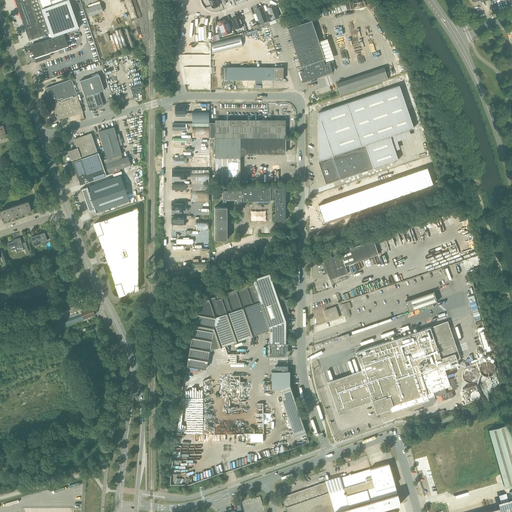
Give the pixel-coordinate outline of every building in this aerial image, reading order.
[(14,0),(29,40),(50,33),(38,0),(14,0)] [(38,0),(50,33),(52,38),(79,28),(68,0),(38,0)] [(217,6),(219,5),(217,0),(209,0),(210,1),(209,1),(210,5),(211,5),(212,8),(214,7),(214,8),(218,7),(217,6)] [(100,4),(87,9),(89,17),(103,12),(100,4)] [(262,6),(254,9),(260,24),(267,21),(262,6)] [(274,6),(267,8),(272,20),(278,17),(274,6)] [(180,26),(180,42),(181,42),(194,42),(194,17),(193,17),(192,17),(191,17),(190,18),(189,18),(187,19),(186,19),(185,20),(184,21),(183,21),(182,22),(181,23),(181,24),(180,24),(180,25),(180,26)] [(194,17),(194,42),(209,43),(213,41),(213,20),(212,20),(211,20),(210,20),(209,20),(208,19),(207,19),(206,19),(206,18),(205,18),(204,18),(203,17),(202,17),(201,17),(200,17),(198,17),(197,17),(196,17),(195,17),(194,17)] [(239,17),(232,19),(235,29),(238,28),(238,30),(243,28),(245,27),(244,24),(242,25),(241,22),(243,22),(241,17),(239,17)] [(220,29),(217,30),(220,37),(231,32),(227,22),(225,23),(225,21),(223,20),(221,21),(220,23),(221,24),(219,25),(220,29)] [(311,21),(287,29),(300,67),(302,67),(303,71),(299,73),(302,82),(301,82),(301,83),(311,79),(312,81),(311,82),(316,80),(315,80),(314,78),(333,72),(333,71),(332,72),(329,63),(325,64),(323,59),(324,59),(311,21)] [(32,45),(31,45),(36,58),(44,55),(45,58),(49,56),(48,54),(68,47),(67,47),(63,35),(63,34),(62,35),(58,36),(54,38),(53,38),(49,39),(44,41),(40,42),(39,43),(35,44),(34,44),(32,45)] [(210,43),(213,54),(243,46),(240,36),(210,43)] [(180,42),(180,52),(181,55),(209,55),(209,43),(194,42),(181,42),(180,42)] [(181,55),(183,67),(209,67),(209,55),(181,55)] [(209,67),(183,67),(186,79),(209,79),(209,67)] [(283,67),(274,67),(224,67),(224,80),(283,80),(283,67)] [(388,79),(384,68),(336,84),(340,95),(388,79)] [(96,108),(98,108),(104,106),(99,92),(104,90),(99,74),(79,81),(85,96),(90,110),(96,108)] [(46,88),(52,105),(57,120),(62,118),(62,119),(83,113),(71,79),(46,88)] [(319,162),(321,168),(326,184),(340,179),(374,168),(398,160),(390,136),(413,128),(399,85),(318,113),(318,161),(319,162)] [(194,123),(208,123),(209,112),(194,112),(194,123)] [(215,123),(209,123),(209,124),(209,138),(215,138),(285,138),(285,123),(215,123)] [(192,138),(208,138),(208,127),(192,126),(192,138)] [(99,133),(106,156),(103,158),(108,173),(111,172),(111,174),(120,171),(119,169),(131,166),(130,162),(129,161),(130,161),(129,161),(128,157),(122,159),(119,146),(122,145),(119,134),(115,135),(114,129),(113,128),(100,132),(99,132),(99,133)] [(77,148),(68,151),(71,160),(80,157),(81,159),(97,153),(90,134),(74,140),(77,148)] [(285,153),(285,138),(215,138),(214,183),(240,183),(240,158),(240,153),(285,153)] [(81,159),(72,162),(80,186),(106,177),(98,153),(81,159)] [(209,156),(192,156),(192,170),(209,170),(209,156)] [(427,168),(421,169),(424,178),(430,176),(427,168)] [(421,169),(416,171),(419,180),(424,178),(421,169)] [(191,170),(191,184),(208,184),(208,177),(208,170),(191,170)] [(416,171),(411,173),(413,182),(419,180),(416,171)] [(411,173),(405,175),(408,184),(413,182),(411,173)] [(125,174),(81,189),(90,213),(89,213),(90,214),(134,199),(125,174)] [(405,175),(400,177),(403,185),(408,184),(405,175)] [(430,176),(424,178),(427,186),(433,185),(430,176)] [(400,177),(394,179),(397,187),(403,185),(400,177)] [(424,178),(419,180),(422,188),(427,186),(424,178)] [(394,179),(389,181),(392,189),(397,187),(394,179)] [(419,180),(413,182),(416,190),(422,188),(419,180)] [(389,181),(383,182),(386,191),(392,189),(389,181)] [(383,182),(378,184),(381,193),(386,191),(383,182)] [(413,182),(408,184),(411,192),(416,190),(413,182)] [(378,184),(372,186),(375,195),(381,193),(378,184)] [(408,184),(403,185),(406,194),(411,192),(408,184)] [(403,185),(397,187),(400,196),(406,194),(403,185)] [(372,186),(367,188),(370,197),(375,195),(372,186)] [(270,187),(242,187),(243,201),(270,201),(270,200),(275,200),(275,221),(284,220),(284,188),(270,188),(270,187)] [(397,187),(392,189),(395,198),(400,196),(397,187)] [(367,188),(362,190),(365,199),(370,197),(367,188)] [(392,189),(386,191),(389,200),(395,198),(392,189)] [(362,190),(356,192),(359,200),(365,199),(362,190)] [(190,191),(190,202),(208,202),(208,191),(191,191),(190,191)] [(386,191),(381,193),(384,201),(389,200),(386,191)] [(222,201),(223,201),(223,203),(221,204),(221,208),(213,208),(213,240),(225,241),(226,208),(223,208),(223,205),(225,204),(225,201),(237,201),(237,205),(241,205),(241,192),(222,192),(222,201)] [(356,192),(351,194),(354,202),(359,200),(356,192)] [(381,193),(375,195),(378,203),(384,201),(381,193)] [(351,194),(345,196),(348,204),(354,202),(351,194)] [(375,195),(370,197),(373,205),(378,203),(375,195)] [(345,196),(340,197),(343,206),(348,204),(345,196)] [(340,197),(334,199),(337,208),(343,206),(340,197)] [(370,197),(365,199),(367,207),(373,205),(370,197)] [(334,199),(329,201),(332,210),(337,208),(334,199)] [(365,199),(359,200),(362,209),(367,207),(365,199)] [(359,200),(354,202),(357,211),(362,209),(359,200)] [(28,201),(14,206),(17,216),(31,211),(28,201)] [(329,201),(324,203),(326,212),(332,210),(329,201)] [(354,202),(348,204),(351,213),(357,211),(354,202)] [(324,203),(318,205),(321,213),(326,212),(324,203)] [(348,204),(343,206),(346,215),(351,213),(348,204)] [(0,210),(0,213),(2,219),(2,221),(17,216),(14,206),(0,210)] [(343,206),(337,208),(340,216),(346,215),(343,206)] [(94,224),(98,234),(97,235),(101,246),(102,246),(102,248),(103,252),(104,252),(105,255),(105,256),(115,285),(116,285),(119,295),(124,294),(125,294),(134,291),(138,290),(138,285),(138,244),(137,244),(137,240),(138,240),(138,212),(138,211),(137,207),(133,209),(99,221),(98,222),(94,224)] [(337,208),(332,210),(335,218),(340,216),(337,208)] [(332,210),(326,212),(329,220),(335,218),(332,210)] [(326,212),(321,213),(324,222),(329,220),(326,212)] [(195,222),(195,231),(208,231),(208,222),(195,222)] [(44,233),(31,237),(33,246),(47,241),(44,233)] [(12,241),(7,243),(9,248),(15,246),(18,251),(23,249),(19,237),(12,240),(13,241),(12,241)] [(340,252),(341,255),(331,258),(330,254),(322,257),(330,280),(336,278),(348,274),(345,266),(378,255),(373,241),(340,252)] [(208,251),(191,251),(191,262),(208,262),(208,251)] [(197,304),(186,367),(206,372),(210,350),(269,330),(269,355),(283,355),(283,344),(285,344),(285,329),(287,329),(287,300),(278,300),(269,273),(251,279),(253,284),(208,299),(209,301),(197,304)] [(405,301),(409,312),(437,302),(434,291),(405,301)] [(346,303),(341,305),(344,314),(345,317),(350,316),(349,313),(346,303)] [(71,309),(59,313),(59,314),(57,314),(58,319),(69,315),(70,317),(62,320),(64,325),(95,315),(92,307),(91,304),(85,306),(86,309),(81,311),(79,304),(70,307),(71,309)] [(324,311),(328,321),(335,319),(339,318),(335,307),(331,308),(331,310),(325,312),(324,311)] [(362,373),(328,385),(337,412),(372,401),(376,412),(376,414),(381,412),(391,409),(393,408),(394,412),(428,400),(429,399),(428,398),(434,396),(434,394),(433,392),(450,386),(444,370),(458,365),(457,359),(460,358),(447,322),(447,321),(416,332),(355,353),(362,373)] [(483,326),(477,328),(483,352),(490,350),(483,326)] [(348,333),(338,337),(339,342),(343,341),(343,340),(349,337),(348,333)] [(494,370),(494,369),(494,367),(493,366),(492,364),(491,363),(490,362),(489,362),(487,361),(486,361),(484,362),(483,362),(482,363),(481,364),(480,365),(479,366),(479,367),(479,369),(479,370),(480,372),(480,373),(481,374),(482,375),(484,375),(485,376),(487,376),(488,376),(489,375),(490,375),(492,374),(493,373),(493,371),(494,370)] [(271,389),(271,394),(279,419),(298,412),(289,385),(289,371),(287,371),(286,371),(286,367),(274,367),(274,371),(273,371),(271,371),(271,389)] [(476,376),(476,375),(476,373),(475,372),(474,371),(474,370),(473,369),(471,368),(470,368),(468,368),(467,368),(465,368),(464,369),(463,370),(462,371),(461,372),(461,374),(461,375),(461,377),(462,378),(462,379),(463,380),(464,381),(466,382),(467,382),(469,382),(470,382),(471,382),(473,381),(474,380),(474,379),(475,378),(476,376)] [(471,398),(471,397),(470,396),(470,395),(470,394),(470,393),(470,392),(471,391),(472,391),(472,390),(473,390),(474,390),(475,390),(475,389),(477,389),(476,384),(462,388),(467,402),(472,400),(471,398)] [(511,435),(509,425),(489,430),(504,481),(506,488),(511,486),(511,435)] [(304,429),(293,432),(295,438),(306,434),(304,429)] [(380,511),(380,510),(401,504),(388,463),(340,478),(343,488),(329,492),(334,511),(380,511)] [(334,511),(329,492),(325,482),(284,497),(287,506),(286,507),(287,511),(334,511)] [(511,511),(511,498),(496,503),(498,508),(485,511),(511,511)]
